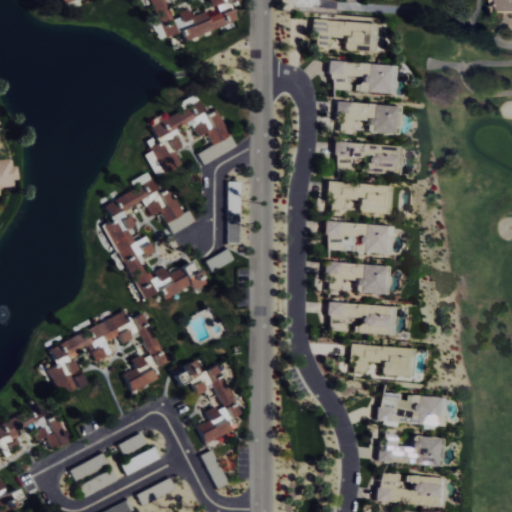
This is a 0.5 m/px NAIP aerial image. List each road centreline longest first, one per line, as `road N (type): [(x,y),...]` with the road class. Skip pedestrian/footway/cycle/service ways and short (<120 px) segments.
road 1 (residential): [(261,0),(262,510)]
road 2 (residential): [(260,74),(292,81),(307,107),(296,200),(296,331),(348,438),(345,511)]
road 3 (residential): [(153,413),(170,418),(186,459),(81,511),(49,496),(41,478),(50,468),(153,413)]
road 4 (residential): [(257,148),(226,160),(212,182),(215,228),(191,240)]
